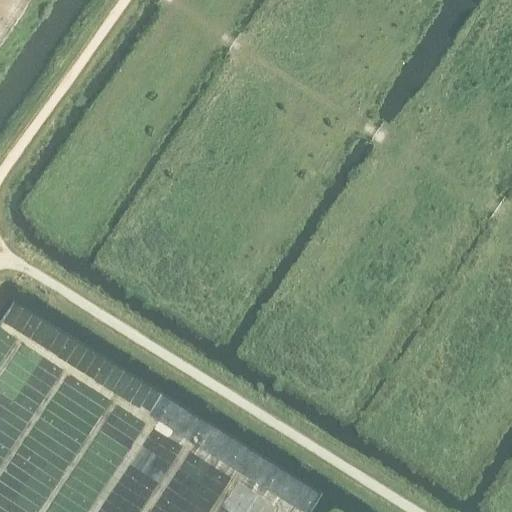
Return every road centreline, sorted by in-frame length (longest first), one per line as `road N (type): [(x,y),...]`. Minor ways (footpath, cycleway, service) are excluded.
road 1 (unknown): [(436,511),(0,242)]
road 2 (track): [(511,217),(171,0)]
road 3 (unknown): [(0,154),(108,0)]
